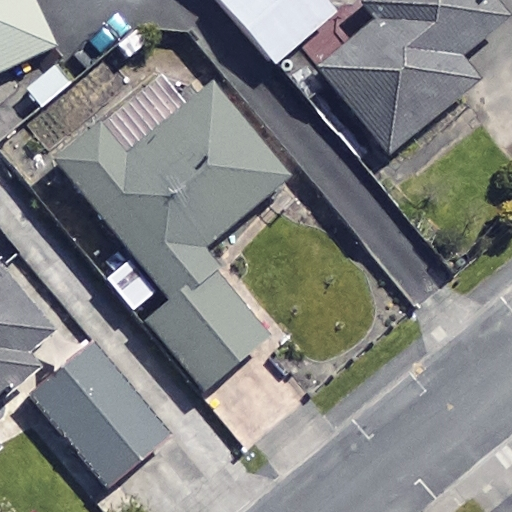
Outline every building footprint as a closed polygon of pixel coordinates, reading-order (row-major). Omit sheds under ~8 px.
[(0,0),(0,79),(57,52),(30,0),(0,0)] [(320,0),(215,0),(213,2),(271,71),(335,18),(320,0)] [(509,25),(488,0),(383,0),(366,14),(380,32),(322,79),(389,163),(479,91),(459,65),(509,25)] [(135,264),(107,288),(133,320),(162,296),(173,309),(149,330),(209,401),(272,347),(201,262),(290,187),(214,97),(184,122),(156,89),(57,172),(135,264)] [(0,453),(0,452),(0,403),(62,347),(0,278),(0,453)] [(170,447),(95,359),(35,409),(111,498),(170,447)]
